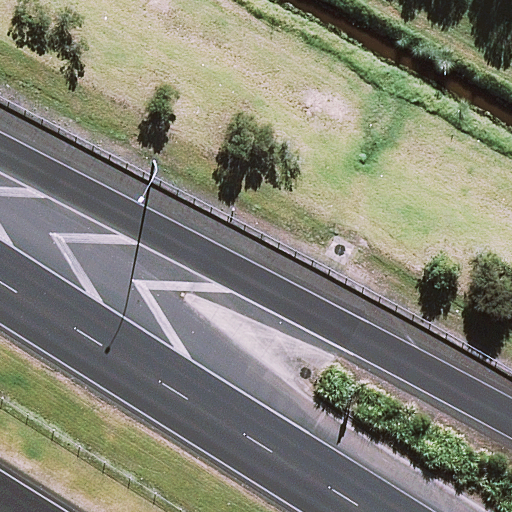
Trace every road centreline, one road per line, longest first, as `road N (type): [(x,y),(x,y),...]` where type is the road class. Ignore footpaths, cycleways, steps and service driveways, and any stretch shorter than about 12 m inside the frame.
road 1 (motorway): [(0,138),(511,414)]
road 2 (motorway): [(0,261),(398,511)]
